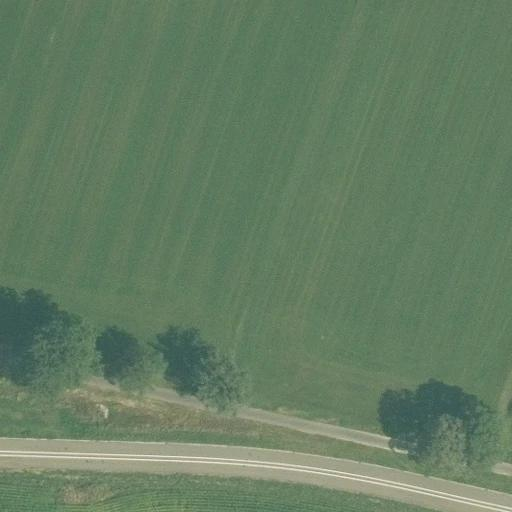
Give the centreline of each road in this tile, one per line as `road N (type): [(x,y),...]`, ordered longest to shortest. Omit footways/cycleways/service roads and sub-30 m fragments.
road 1 (track): [(511,470),(0,359)]
road 2 (unclassified): [(511,509),(241,461),(0,453)]
